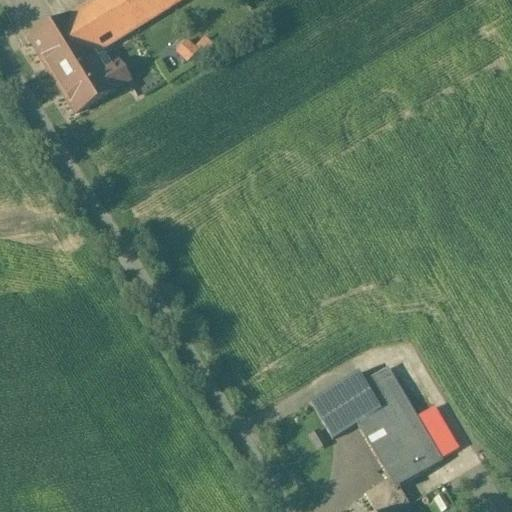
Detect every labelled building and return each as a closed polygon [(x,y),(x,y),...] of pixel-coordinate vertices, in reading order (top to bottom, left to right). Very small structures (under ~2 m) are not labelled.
[(100,0),(69,19),(69,18),(29,42),(75,116),(114,92),(114,91),(127,83),(117,66),(103,74),(92,56),(184,0),(100,0)] [(193,46),(186,38),(174,50),(185,63),(199,51),(205,58),(216,48),(204,36),(193,46)] [(440,465),(385,371),(363,385),(379,413),(356,427),(388,483),(393,492),(398,490),(440,465)] [(357,375),(309,404),(331,442),(356,427),(379,413),(363,385),(357,375)] [(388,483),(364,497),(372,511),(410,511),(398,490),(393,492),(388,483)]
